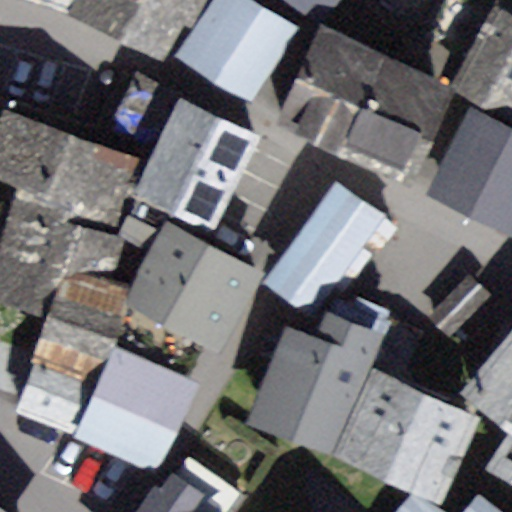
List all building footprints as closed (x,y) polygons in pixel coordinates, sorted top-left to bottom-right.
[(182,0),(0,0),(156,63),(182,0)] [(279,22),(237,0),(191,0),(164,60),(238,104),(279,22)] [(274,0),(308,20),(320,0),(274,0)] [(511,32),(463,7),(432,80),(511,132),(511,32)] [(289,27),(244,112),(393,185),(431,90),(289,27)] [(246,147),(134,95),(113,204),(204,240),(246,147)] [(511,196),(511,141),(436,108),(401,193),(495,236),(511,196)] [(116,154),(0,115),(0,193),(99,225),(116,154)] [(371,218),(309,186),(261,288),(311,317),(371,218)] [(64,223),(58,235),(20,219),(1,284),(53,302),(67,263),(102,274),(113,239),(64,223)] [(237,268),(137,223),(96,307),(200,353),(237,268)] [(511,284),(440,387),(511,437),(511,284)] [(347,362),(257,332),(225,432),(308,462),(347,362)] [(175,385),(85,347),(45,429),(123,463),(175,385)] [(463,414),(352,367),(318,457),(427,507),(463,414)] [(207,511),(145,474),(124,511),(207,511)] [(410,511),(398,504),(390,511),(482,511),(458,494),(443,511),(410,511)]
